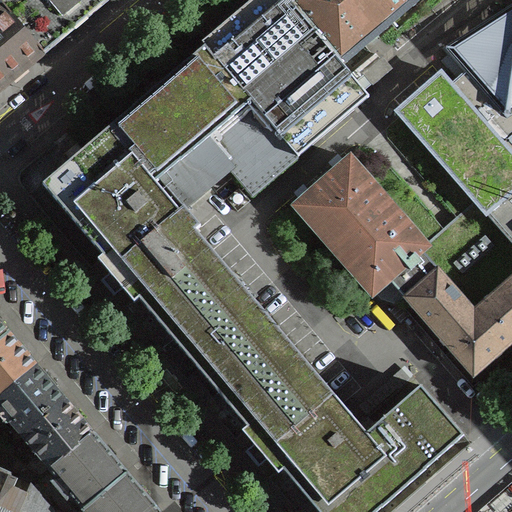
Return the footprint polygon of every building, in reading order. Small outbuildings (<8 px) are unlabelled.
[(0,0),(44,53),(106,0),(0,0)] [(0,0),(0,89),(44,53),(0,0)] [(369,97),(341,64),(287,0),(258,0),(254,3),(121,117),(43,184),(103,255),(98,259),(114,278),(134,302),(139,298),(247,426),(242,430),(258,449),(279,473),(283,469),(319,511),(375,511),(464,434),(421,385),(366,432),(196,230),(200,226),(185,208),(231,169),(253,195),(349,114),(369,97)] [(287,0),(341,64),(416,0),(287,0)] [(511,2),(442,47),(447,54),(441,60),(457,79),(450,84),(441,73),(397,112),(475,200),(425,244),(350,157),(295,206),(372,294),(380,287),(385,292),(394,295),(400,291),(474,377),(490,363),(511,343),(511,2)] [(8,332),(0,338),(0,395),(35,365),(8,332)] [(35,365),(0,395),(0,407),(22,434),(64,399),(35,365)] [(50,467),(92,432),(64,399),(22,434),(50,467)] [(84,508),(126,472),(92,432),(50,467),(50,468),(57,476),(53,479),(67,497),(71,493),(84,508)] [(17,478),(0,469),(0,511),(18,511),(27,492),(14,486),(17,478)] [(159,511),(126,472),(84,508),(87,511),(159,511)] [(31,484),(27,492),(18,511),(55,511),(54,511),(31,484)]
